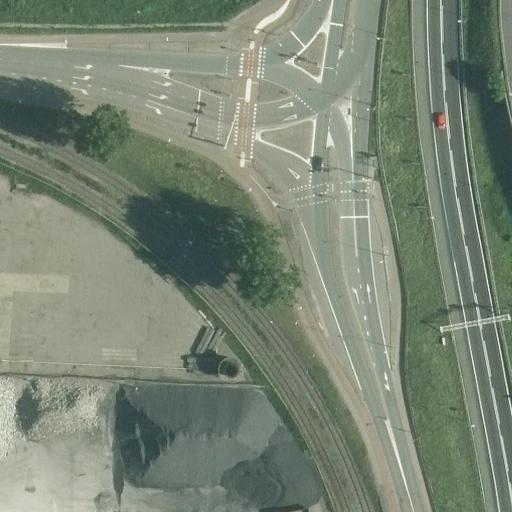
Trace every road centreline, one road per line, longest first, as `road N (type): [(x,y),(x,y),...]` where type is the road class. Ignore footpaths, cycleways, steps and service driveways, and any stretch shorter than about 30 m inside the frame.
road 1 (motorway): [(438,0),(451,184),(510,511)]
road 2 (secondary): [(396,459),(363,257),(362,100)]
road 3 (secondary): [(316,191),(327,275),(396,459)]
road 4 (unclassified): [(85,63),(245,122)]
road 5 (unclassified): [(248,68),(85,63)]
